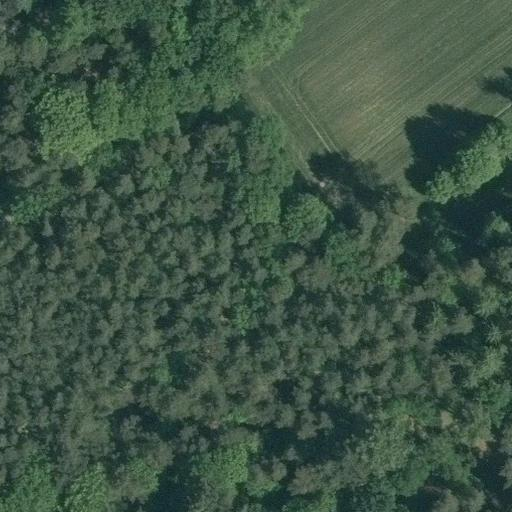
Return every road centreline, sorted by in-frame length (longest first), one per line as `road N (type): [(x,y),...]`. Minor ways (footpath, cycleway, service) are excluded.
road 1 (track): [(0,493),(364,210),(496,354)]
road 2 (track): [(108,511),(418,269)]
road 3 (track): [(511,341),(309,511)]
